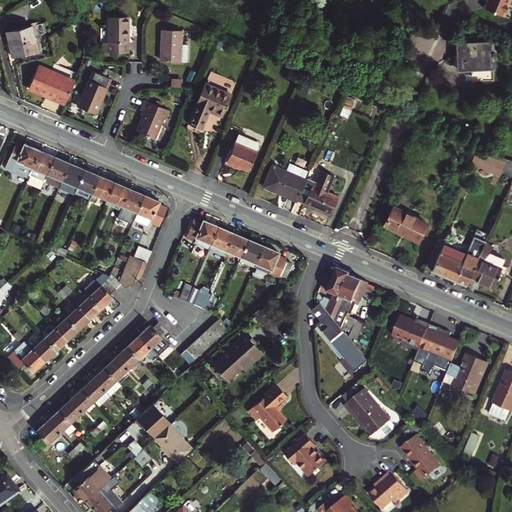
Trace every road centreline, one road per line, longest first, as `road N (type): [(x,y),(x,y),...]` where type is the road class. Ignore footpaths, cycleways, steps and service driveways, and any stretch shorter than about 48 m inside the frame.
road 1 (residential): [(320,247),(302,300),(309,392),(366,462)]
road 2 (tertiary): [(320,247),(511,329)]
road 3 (residential): [(146,296),(3,432)]
road 4 (tertiary): [(189,191),(320,247)]
